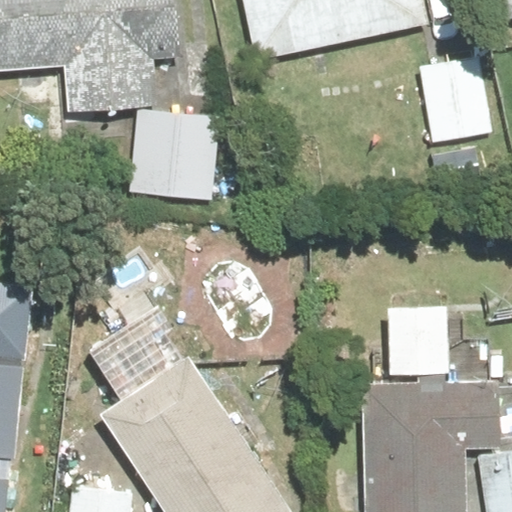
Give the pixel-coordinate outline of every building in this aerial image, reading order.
[(0,0),(0,70),(58,67),(61,114),(153,109),(150,62),(173,60),(169,0),(0,0)] [(240,0),(256,64),(423,22),(417,0),(240,0)] [(511,0),(499,0),(503,18),(511,16),(511,0)] [(486,56),(428,66),(441,140),(499,129),(486,56)] [(229,114),(142,111),(140,167),(226,170),(229,114)] [(198,282),(240,341),(279,312),(236,254),(198,282)] [(289,511),(185,351),(94,409),(160,511),(289,511)] [(0,511),(3,511),(17,367),(0,365),(0,511)] [(499,385),(356,388),(359,511),(463,511),(462,449),(500,448),(499,385)] [(511,511),(511,456),(481,462),(489,511),(511,511)] [(137,511),(139,485),(75,481),(73,511),(137,511)]
